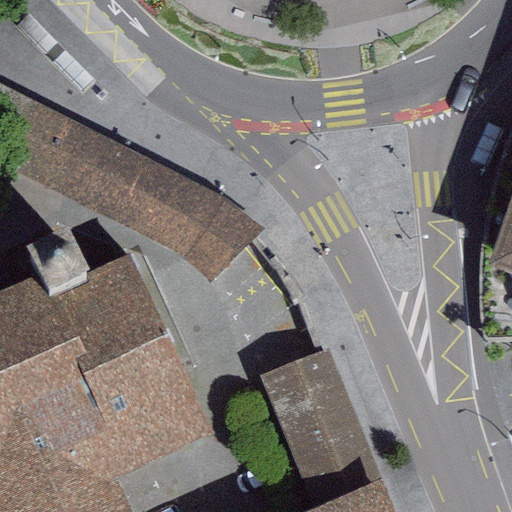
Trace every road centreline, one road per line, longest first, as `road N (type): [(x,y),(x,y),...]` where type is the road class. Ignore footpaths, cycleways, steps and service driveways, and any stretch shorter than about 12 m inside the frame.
road 1 (residential): [(223,97),(299,172),(334,221),(458,480)]
road 2 (residential): [(458,480),(438,189),(442,118),(466,56)]
road 3 (tertiary): [(223,97),(340,103),(385,94),(466,56)]
road 4 (tertiary): [(87,0),(147,58),(223,97)]
